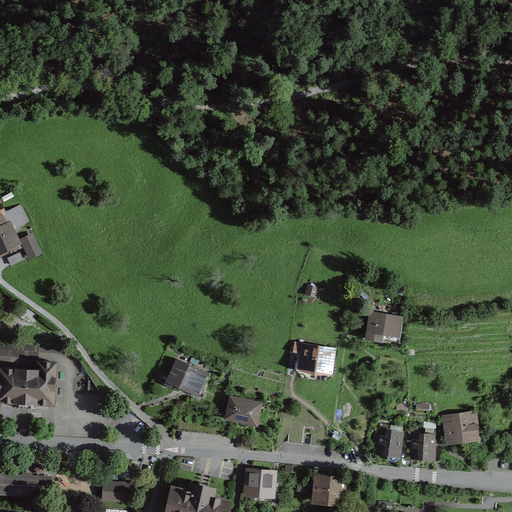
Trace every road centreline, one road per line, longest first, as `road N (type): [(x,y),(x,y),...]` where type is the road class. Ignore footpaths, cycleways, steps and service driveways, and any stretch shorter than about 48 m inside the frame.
road 1 (track): [(0,97),(60,83),(168,111),(269,102),(439,60),(494,60)]
road 2 (residential): [(167,448),(511,483)]
road 3 (track): [(0,280),(56,322),(165,435),(166,448)]
road 4 (residential): [(0,440),(167,448)]
